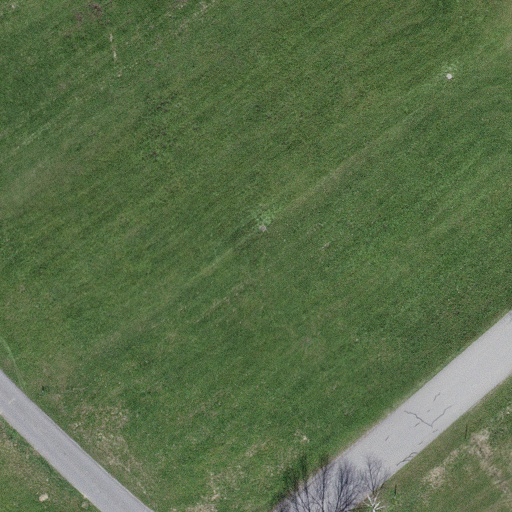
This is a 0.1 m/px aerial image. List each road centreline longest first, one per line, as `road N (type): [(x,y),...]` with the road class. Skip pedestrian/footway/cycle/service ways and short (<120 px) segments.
road 1 (unclassified): [(511,338),(311,511)]
road 2 (unclassified): [(0,392),(123,511)]
